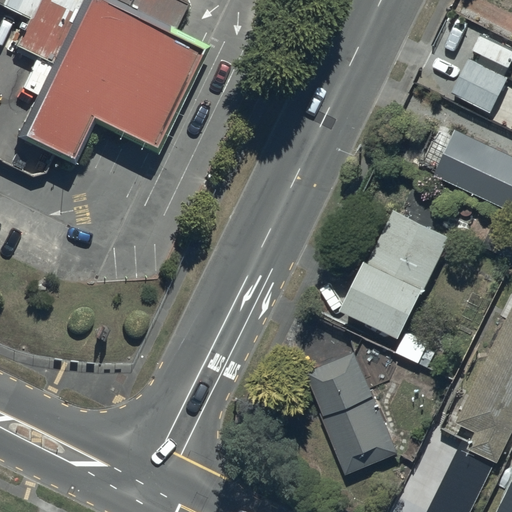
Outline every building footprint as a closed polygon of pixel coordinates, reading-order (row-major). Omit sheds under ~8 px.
[(82,0),(0,0),(0,3),(66,34),(82,0)] [(201,48),(100,0),(82,0),(66,34),(17,137),(70,162),(90,121),(151,151),(201,48)] [(451,91),(490,111),(507,76),(469,56),(451,91)] [(510,210),(511,206),(511,152),(507,150),(511,139),(511,136),(492,127),(486,141),(455,127),(433,174),(510,210)] [(340,304),(398,334),(422,287),(424,288),(450,235),(393,206),(367,257),(364,255),(340,304)] [(511,219),(495,211),(481,242),(511,256),(511,219)] [(425,511),(468,511),(495,459),(498,460),(511,431),(511,306),(457,420),(475,429),(469,440),(462,437),(425,511)] [(428,342),(404,330),(395,350),(419,361),(428,342)] [(304,367),(344,473),(398,452),(355,348),(304,367)] [(511,511),(511,465),(488,511),(511,511)]
